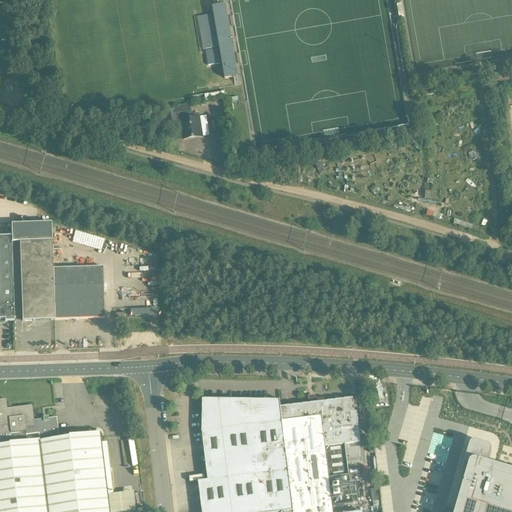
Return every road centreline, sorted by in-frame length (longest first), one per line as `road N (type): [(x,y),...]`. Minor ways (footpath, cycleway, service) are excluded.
road 1 (track): [(0,107),(493,249)]
road 2 (tertiary): [(511,383),(330,365),(147,367)]
road 3 (tertiary): [(147,367),(0,372)]
road 4 (unclassified): [(147,367),(165,511)]
